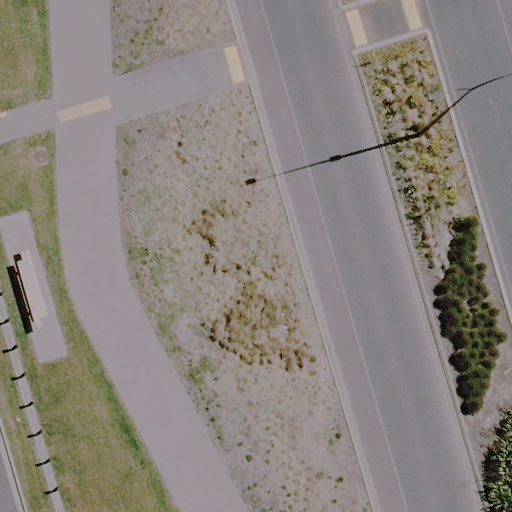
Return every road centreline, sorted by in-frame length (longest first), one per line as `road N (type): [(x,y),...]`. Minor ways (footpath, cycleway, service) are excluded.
road 1 (secondary): [(397,511),(259,0)]
road 2 (secondary): [(437,0),(511,317)]
